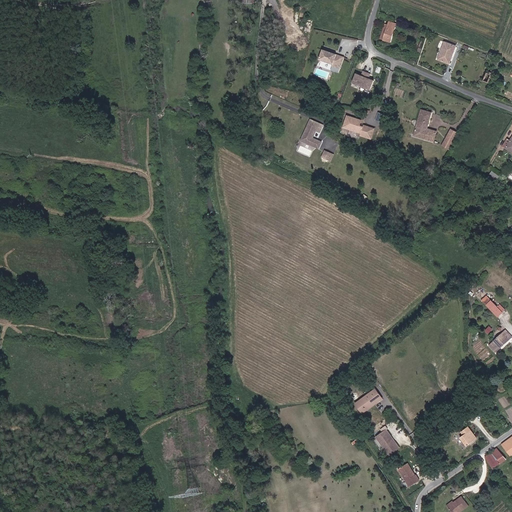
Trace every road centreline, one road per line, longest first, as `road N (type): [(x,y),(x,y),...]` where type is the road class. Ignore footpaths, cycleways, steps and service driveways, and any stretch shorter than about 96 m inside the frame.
road 1 (residential): [(379,0),(370,41),(380,54),(511,107)]
road 2 (residential): [(419,511),(429,488),(511,431)]
